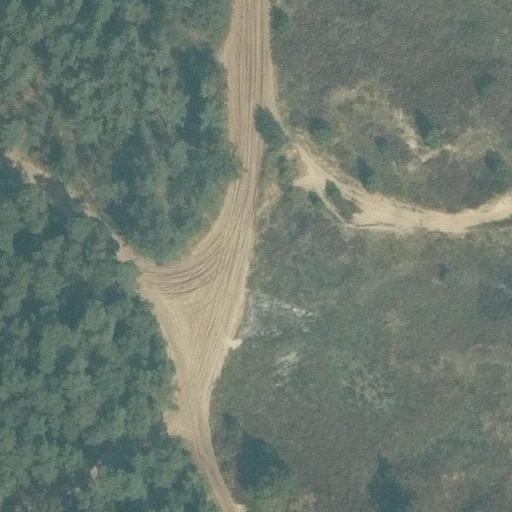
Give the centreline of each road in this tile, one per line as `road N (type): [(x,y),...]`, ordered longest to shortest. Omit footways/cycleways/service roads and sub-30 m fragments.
road 1 (track): [(244,0),(245,153),(191,318)]
road 2 (track): [(245,153),(324,191),(451,222),(511,210)]
road 3 (track): [(191,318),(57,170),(0,145)]
road 4 (track): [(47,511),(191,435)]
